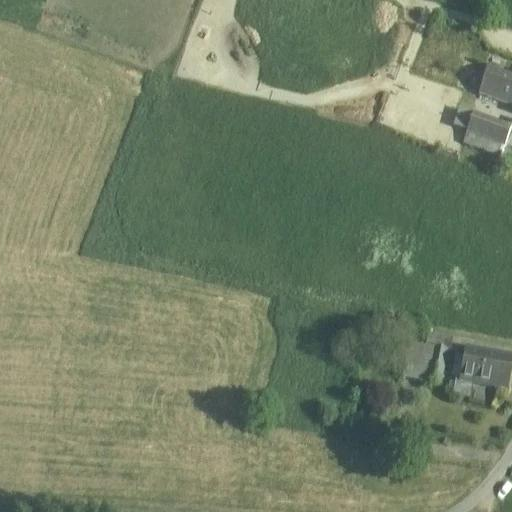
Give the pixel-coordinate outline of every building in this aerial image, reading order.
[(511,79),(487,71),(478,96),(511,107),(511,79)] [(511,154),(511,141),(507,139),(510,129),(472,115),(460,149),(474,153),(475,151),(509,162),(511,154)] [(452,338),(428,334),(425,349),(446,352),(449,353),(452,338)] [(425,349),(408,346),(402,379),(426,383),(432,350),(425,349)] [(446,352),(432,350),(426,383),(426,384),(439,386),(446,352)] [(511,360),(465,352),(460,383),(507,390),(511,360)]
